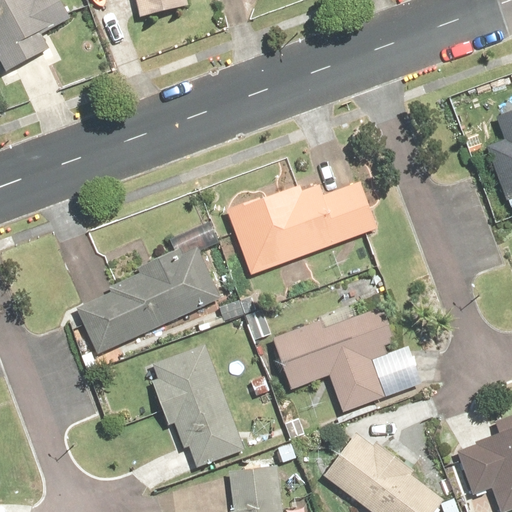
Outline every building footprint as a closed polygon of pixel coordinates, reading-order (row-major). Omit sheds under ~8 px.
[(0,0),(0,73),(7,86),(57,60),(44,35),(72,21),(60,0),(0,0)] [(190,0),(131,0),(138,24),(194,10),(190,0)] [(487,149),(503,203),(511,200),(511,112),(494,118),(502,144),(487,149)] [(222,211),(246,278),(379,231),(360,179),(333,188),(328,174),(222,211)] [(73,306),(94,359),(220,310),(196,247),(137,270),(141,279),(73,306)] [(380,302),(272,340),(292,397),(331,383),(342,414),(385,399),(375,370),(400,361),(380,302)] [(204,349),(148,371),(189,473),(245,451),(204,349)] [(496,440),(451,454),(467,502),(490,494),(495,511),(511,511),(511,415),(491,422),(496,440)] [(355,432),(318,481),(359,511),(358,511),(435,511),(445,500),(355,432)] [(228,473),(230,511),(283,511),(282,471),(228,473)]
